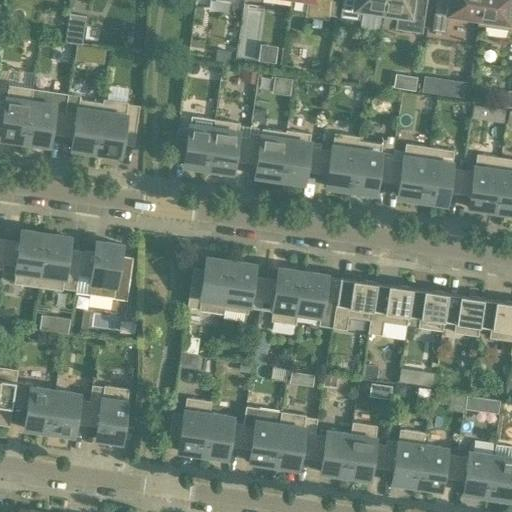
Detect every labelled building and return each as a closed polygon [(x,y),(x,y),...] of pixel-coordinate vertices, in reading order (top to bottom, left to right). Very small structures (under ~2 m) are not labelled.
[(308,0),(306,15),(327,18),(330,0),(308,0)] [(360,9),(382,13),(384,0),(341,0),(339,17),(359,19),(360,9)] [(384,0),(382,13),(396,15),(394,29),(422,33),(426,0),(384,0)] [(447,14),(478,19),(480,0),(435,0),(431,30),(445,32),(447,14)] [(511,0),(480,0),(478,19),(477,25),(511,29),(511,0)] [(256,40),(259,9),(245,8),(242,38),(256,40)] [(86,15),(69,13),(64,42),(81,44),(86,15)] [(216,49),(215,60),(229,62),(231,51),(216,49)] [(247,71),(245,82),(255,83),(256,72),(247,71)] [(362,73),(360,83),(370,85),(372,75),(362,73)] [(396,73),(393,86),(415,90),(417,76),(396,73)] [(424,75),(421,91),(436,93),(438,78),(424,75)] [(0,95),(0,125),(1,126),(0,135),(0,137),(24,141),(32,87),(8,84),(6,96),(0,95)] [(32,88),(32,87),(24,141),(48,145),(50,133),(61,135),(65,110),(53,108),(54,103),(31,99),(32,88)] [(511,90),(501,89),(499,105),(511,106),(511,90)] [(78,98),(76,112),(65,110),(61,135),(73,136),(71,148),(95,152),(103,98),(102,98),(102,102),(78,98)] [(103,98),(95,152),(119,155),(121,143),(133,145),(139,105),(127,103),(127,101),(103,98)] [(505,109),(493,107),(491,120),(503,122),(505,109)] [(183,165),(207,169),(214,119),(213,119),(212,127),(189,123),(188,129),(176,127),(173,151),(185,153),(183,165)] [(238,122),(214,119),(207,169),(231,172),(233,160),(245,162),(248,138),(248,137),(236,136),(238,122)] [(248,132),(248,137),(248,138),(245,162),(256,164),(254,176),(278,179),(286,129),(285,129),(284,131),(261,128),(260,134),(248,132)] [(310,132),(286,129),(278,179),(303,182),(304,170),(316,172),(319,148),(320,143),(308,141),(310,132)] [(331,149),(319,148),(316,172),(327,174),(326,186),(350,189),(356,144),(357,144),(358,136),(333,132),(331,149)] [(402,161),(390,159),(387,183),(399,184),(397,196),(421,200),(429,147),(404,143),(402,161)] [(380,147),(357,144),(356,144),(350,189),(374,193),(376,181),(387,183),(390,159),(391,154),(380,152),(380,147)] [(453,150),(429,147),(421,200),(445,203),(447,191),(458,193),(462,169),(450,168),(453,150)] [(473,171),(462,169),(458,193),(470,195),(468,207),(492,210),(500,157),(476,153),(473,171)] [(511,158),(500,157),(492,210),(511,213),(511,158)] [(19,241),(6,239),(2,263),(16,265),(13,283),(37,286),(45,233),(21,229),(19,241)] [(45,233),(37,286),(61,290),(62,288),(75,290),(78,274),(77,274),(81,250),(67,248),(69,236),(45,233)] [(77,274),(78,274),(91,276),(88,294),(125,299),(131,257),(119,256),(121,244),(96,240),(94,252),(81,250),(77,274)] [(198,310),(222,313),(230,260),(206,256),(204,268),(192,266),(186,310),(198,311),(198,310)] [(254,263),(230,260),(222,313),(223,314),(223,310),(247,313),(247,307),(260,309),(261,301),(265,270),(253,269),(254,263)] [(277,272),(265,270),(261,301),(272,303),(270,320),(294,324),(302,270),(278,267),(277,272)] [(318,325),(331,327),(338,281),(325,280),(326,274),(302,270),(294,324),(295,324),(296,318),(319,321),(318,325)] [(338,281),(331,327),(345,329),(347,316),(369,319),(367,332),(375,281),(339,276),(338,281)] [(410,286),(375,281),(367,332),(381,334),(383,321),(405,324),(410,286)] [(446,291),(410,286),(405,324),(406,324),(407,314),(419,316),(417,326),(441,330),(446,291)] [(482,297),(446,291),(441,330),(443,319),(454,321),(453,331),(476,335),(482,297)] [(511,338),(511,301),(482,297),(476,335),(477,335),(479,324),(490,326),(488,337),(511,340),(511,338)] [(74,312),(72,329),(87,331),(89,314),(74,312)] [(23,329),(22,336),(34,338),(35,330),(23,329)] [(278,354),(276,365),(287,367),(289,355),(278,354)] [(240,361),(239,371),(250,372),(251,362),(240,361)] [(0,423),(8,425),(11,405),(15,381),(17,369),(0,366),(0,423)] [(397,368),(387,367),(385,380),(395,381),(397,368)] [(417,371),(400,368),(398,382),(415,384),(417,371)] [(31,383),(15,381),(11,405),(27,407),(24,427),(48,431),(54,389),(31,386),(31,383)] [(394,383),(392,395),(404,396),(405,385),(394,383)] [(91,384),(89,400),(85,424),(97,426),(95,438),(120,442),(128,388),(103,384),(103,386),(91,384)] [(78,393),(54,389),(48,431),(72,435),(74,423),(85,424),(89,400),(77,398),(78,393)] [(490,418),(490,410),(500,411),(501,396),(468,394),(466,416),(490,418)] [(177,450),(201,454),(209,400),(185,397),(183,414),(171,412),(167,436),(179,438),(177,450)] [(210,400),(209,400),(201,454),(226,457),(227,445),(239,447),(242,423),(231,421),(232,416),(208,412),(210,400)] [(245,405),(242,423),(239,447),(250,449),(249,461),(273,464),(281,411),(245,405)] [(305,414),(281,411),(273,464),(297,468),(299,456),(310,457),(314,433),(316,418),(305,416),(305,414)] [(325,435),(314,433),(310,457),(322,459),(320,471),(344,475),(352,421),(351,421),(349,433),(326,430),(325,435)] [(376,425),(352,421),(344,475),(368,478),(370,466),(381,468),(385,444),(373,442),(376,425)] [(386,439),(385,444),(381,468),(393,470),(391,482),(415,485),(423,432),(399,428),(397,441),(386,439)] [(424,432),(423,432),(415,485),(439,489),(441,477),(453,478),(456,455),(445,453),(445,447),(422,444),(424,432)] [(468,456),(456,455),(453,478),(464,480),(462,492),(486,496),(493,454),(468,451),(468,456)] [(511,457),(493,454),(486,496),(511,499),(511,489),(511,457)]
